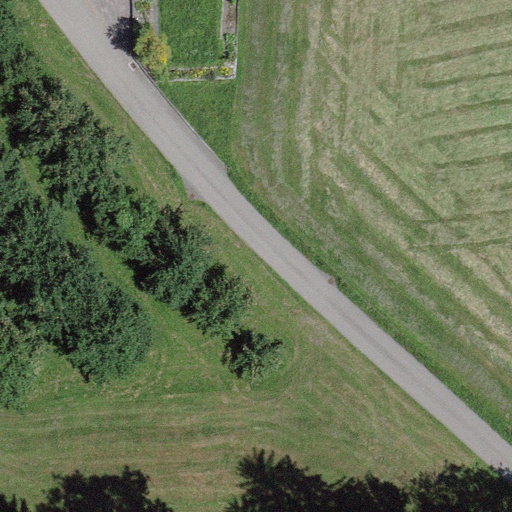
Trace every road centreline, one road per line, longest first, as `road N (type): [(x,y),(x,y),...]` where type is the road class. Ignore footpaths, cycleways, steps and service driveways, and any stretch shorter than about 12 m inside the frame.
road 1 (unclassified): [(374,344),(223,197),(64,0)]
road 2 (residential): [(511,466),(374,344)]
